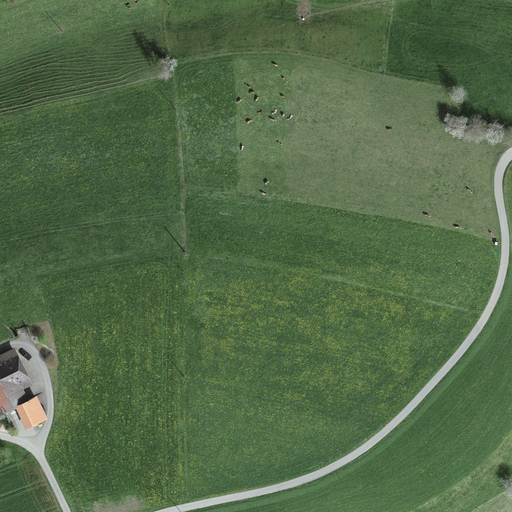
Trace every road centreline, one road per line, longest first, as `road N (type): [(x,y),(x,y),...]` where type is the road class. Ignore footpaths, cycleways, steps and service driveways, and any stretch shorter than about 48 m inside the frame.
road 1 (unclassified): [(167,511),(320,473),(412,405),(496,293),(506,245),(498,176),(511,152)]
road 2 (track): [(35,452),(49,420),(44,368),(28,346),(0,350)]
